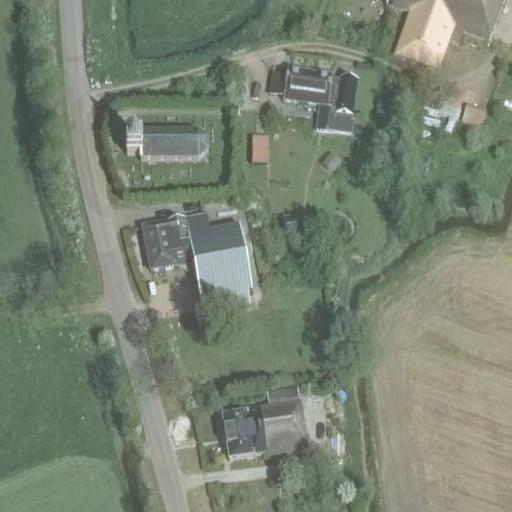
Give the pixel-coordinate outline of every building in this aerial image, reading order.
[(438,74),(450,44),(457,47),(462,34),(488,44),(503,0),(381,0),(386,1),(384,6),(407,14),(392,58),(438,74)] [(330,78),(286,71),(285,76),(271,74),(267,96),(282,98),(281,102),(319,108),(318,115),(325,116),(323,134),(351,138),(354,117),(350,117),(356,81),(339,79),(339,81),(330,80),(330,78)] [(481,130),(487,115),(467,107),(461,121),(481,130)] [(238,120),(238,111),(226,110),(225,119),(238,120)] [(268,183),(269,137),(256,136),(256,111),(239,111),(238,182),(268,183)] [(197,135),(142,135),(140,135),(140,141),(126,141),(126,145),(126,149),(126,152),(126,157),(140,157),(140,163),(142,163),(196,163),(198,163),(198,162),(206,156),(207,154),(207,144),(206,142),(206,143),(198,136),(199,135),(197,135)] [(330,176),(340,163),(330,155),(320,167),(330,176)] [(281,219),(279,206),(265,208),(270,247),(285,245),(284,238),(281,219)] [(284,238),(300,235),(298,217),(281,219),(284,238)] [(208,233),(205,218),(141,230),(150,274),(192,265),(200,303),(251,293),(238,227),(208,233)] [(266,460),(306,454),(297,391),(266,396),(268,408),(245,411),(245,415),(222,419),(228,462),(253,459),(253,458),(266,456),(266,460)]
